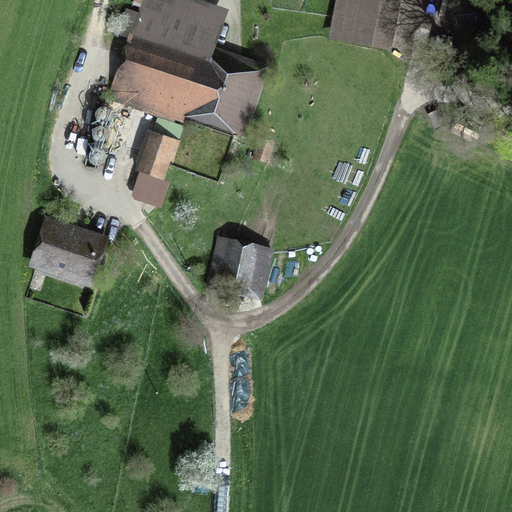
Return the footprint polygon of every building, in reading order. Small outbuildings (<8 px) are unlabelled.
[(191,109),(192,106),(236,121),(251,78),(194,59),(202,36),(164,24),(171,5),(156,0),(146,0),(118,84),(191,109)] [(392,0),(341,0),(334,36),(384,46),(392,0)] [(180,142),(153,133),(141,168),(163,175),(169,158),(174,160),(180,142)] [(267,162),(272,143),(260,140),(255,159),(267,162)] [(160,201),(168,178),(151,172),(143,195),(160,201)] [(101,242),(50,224),(37,263),(88,280),(101,242)] [(207,287),(259,298),(269,252),(217,241),(207,287)]
